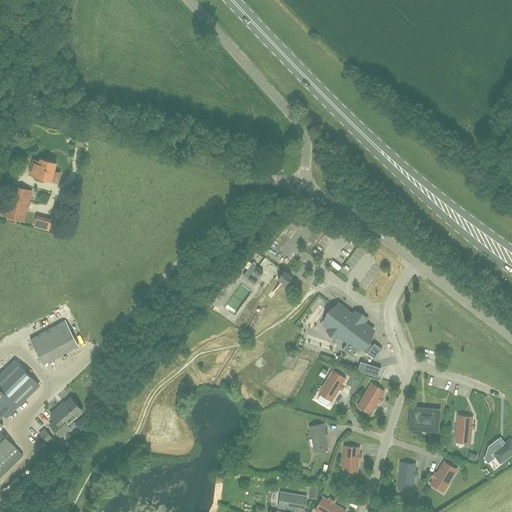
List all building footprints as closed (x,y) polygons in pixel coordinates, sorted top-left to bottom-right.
[(41,158),(40,161),(33,159),(31,167),(38,169),(36,176),(36,179),(43,181),(44,178),(51,180),(58,182),(60,173),(54,171),(56,163),(41,158)] [(23,221),(31,192),(32,190),(13,185),(13,187),(7,186),(5,192),(4,195),(10,196),(5,216),(23,221)] [(249,225),(243,219),(239,224),(245,229),(249,225)] [(252,264),(244,275),(254,283),(263,272),(252,264)] [(356,317),(339,304),(320,329),(325,332),(327,330),(337,338),(339,335),(348,342),(343,349),(353,357),(373,330),(361,321),(363,318),(358,314),(356,317)] [(76,344),(64,322),(31,340),(35,349),(43,345),(49,358),(76,344)] [(374,359),(382,349),(374,343),(367,353),(374,359)] [(0,473),(21,453),(0,431),(0,410),(5,416),(38,384),(16,361),(0,377),(0,473)] [(381,368),(361,361),(358,370),(378,377),(381,368)] [(323,391),(334,398),(339,389),(340,388),(339,388),(342,384),(346,378),(332,370),(329,376),(331,377),(323,391)] [(370,390),(361,404),(373,410),(378,401),(378,402),(378,401),(381,397),(381,396),(384,391),(371,383),(368,389),(370,390)] [(61,405),(51,414),(55,419),(50,424),(60,436),(70,427),(67,424),(82,410),(71,398),(62,406),(61,405)] [(426,411),(425,413),(413,412),(412,426),(424,427),(425,424),(435,425),(437,412),(426,411)] [(458,438),(471,439),(472,429),(472,428),(472,423),(473,416),(457,415),(457,422),(459,422),(458,438)] [(328,450),(324,432),(325,432),(325,431),(323,424),(310,427),(315,453),(328,450)] [(53,438),(44,428),(39,433),(47,444),(53,438)] [(493,452),(500,462),(511,452),(511,442),(510,439),(493,452)] [(345,469),(358,470),(358,460),(359,460),(359,459),(358,459),(359,454),(359,447),(344,446),(343,453),(346,453),(345,469)] [(401,486),(413,487),(414,476),(415,476),(414,476),(415,471),(415,470),(416,464),(400,462),(399,469),(402,470),(401,486)] [(453,471),(442,464),(436,473),(436,474),(434,478),(433,478),(433,479),(430,484),(443,492),(447,486),(445,485),(453,471)] [(283,495),(281,508),(291,509),(291,510),(292,510),(292,509),(297,510),(297,511),(297,510),(304,511),(306,496),(299,495),(299,498),(283,495)] [(323,511),(340,511),(342,509),(333,503),(329,500),(328,500),(323,497),(314,510),(318,511),(321,511),(322,511),(323,511)]
